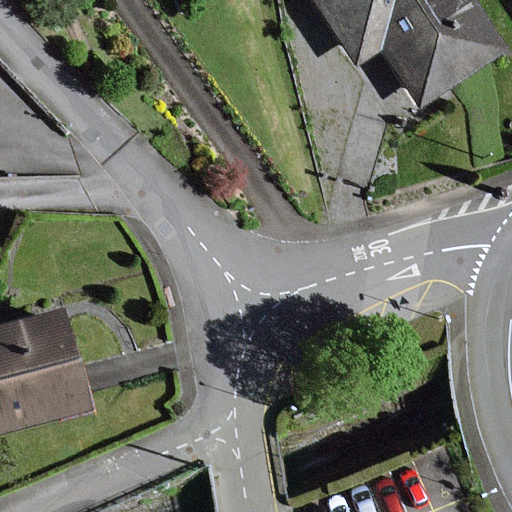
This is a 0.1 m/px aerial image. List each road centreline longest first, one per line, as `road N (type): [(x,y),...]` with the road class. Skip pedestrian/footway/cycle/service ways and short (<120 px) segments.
road 1 (residential): [(260,310),(0,16)]
road 2 (residential): [(260,310),(293,289),(397,259),(475,245),(511,249)]
road 3 (residential): [(237,430),(34,511)]
road 4 (residential): [(237,430),(243,351),(260,310)]
